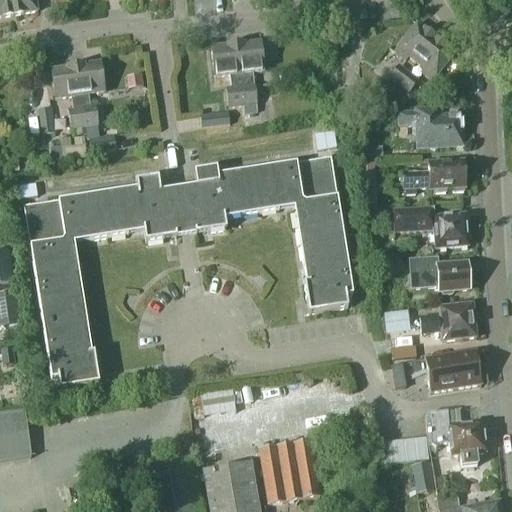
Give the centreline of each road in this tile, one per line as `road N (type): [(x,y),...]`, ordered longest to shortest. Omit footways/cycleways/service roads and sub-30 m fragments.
road 1 (residential): [(507,400),(396,413),(376,397),(360,352),(250,363),(222,337),(197,333),(152,32)]
road 2 (unclassified): [(507,400),(482,60)]
road 3 (residential): [(0,56),(36,40),(125,27),(152,32)]
road 4 (residential): [(152,32),(277,18),(302,0)]
